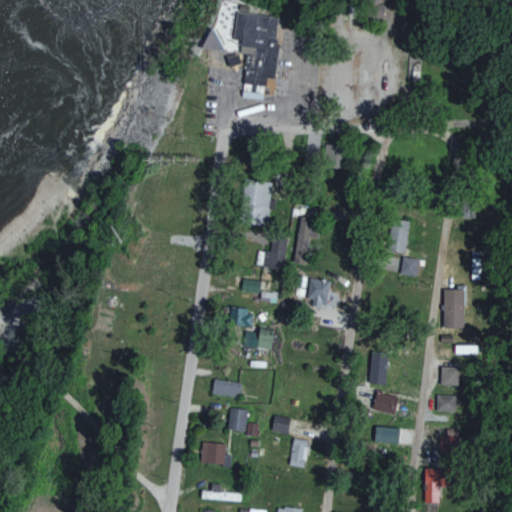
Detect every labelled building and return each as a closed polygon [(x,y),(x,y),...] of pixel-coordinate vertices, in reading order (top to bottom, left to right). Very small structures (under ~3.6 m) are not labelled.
[(273,78),(279,16),(235,11),(232,40),(239,41),(238,52),(245,53),(242,82),(265,85),(266,77),(273,78)] [(265,225),(270,182),(243,179),(238,222),(265,225)] [(314,218),(300,215),(294,248),(307,251),(314,218)] [(386,250),(403,253),(408,221),(391,218),(386,250)] [(283,267),(284,237),(270,237),(269,251),(256,250),(255,266),(283,267)] [(399,273),(415,276),(417,258),(401,256),(399,273)] [(303,295),(306,276),(297,275),(294,294),(303,295)] [(258,292),(260,280),(241,278),(240,289),(258,292)] [(307,305),(319,306),(319,300),(327,300),(328,280),(309,278),(307,305)] [(441,327),(461,328),(462,290),(442,289),(441,327)] [(229,324),(249,325),(250,308),(230,307),(229,324)] [(243,346),(270,347),(271,328),(257,327),(257,332),(243,331),(243,346)] [(386,355),(370,353),(367,382),(383,384),(386,355)] [(457,385),(458,366),(439,366),(439,384),(457,385)] [(239,395),(239,381),(212,380),(211,394),(239,395)] [(392,414),(397,397),(375,391),(371,409),(392,414)] [(435,411),(455,411),(455,395),(435,395),(435,411)] [(246,409),(228,408),(226,429),(244,431),(246,409)] [(290,417),(273,414),(270,429),(286,433),(290,417)] [(255,434),(256,423),(246,422),(245,434),(255,434)] [(304,467),(307,439),(291,437),(288,465),(304,467)] [(225,443),(201,440),(198,461),(222,464),(225,443)] [(423,501),(438,502),(439,468),(423,468),(423,501)] [(220,482),(209,482),(209,489),(200,489),(199,498),(239,500),(240,491),(220,490),(220,482)]
